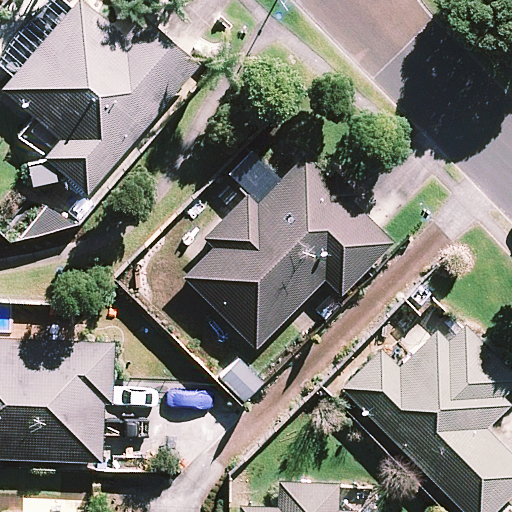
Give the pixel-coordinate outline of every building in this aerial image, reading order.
[(42,161),(85,197),(197,66),(141,18),(123,39),(78,0),(76,0),(0,89),(0,93),(57,143),(42,161)] [(186,270),(256,339),(324,271),(340,287),(395,233),(308,148),(260,196),(249,186),(205,230),(216,240),(186,270)] [(344,382),(470,511),(491,511),(511,492),(511,447),(488,424),(511,400),(511,398),(505,391),(511,384),(511,365),(468,320),(464,324),(451,336),(440,325),(401,362),(383,344),(344,382)] [(0,452),(105,456),(107,397),(116,398),(118,336),(0,332),(0,452)] [(258,385),(233,361),(215,379),(240,404),(258,385)] [(282,501),(244,500),(243,511),(361,511),(362,504),(343,504),(344,477),(283,475),(282,501)]
